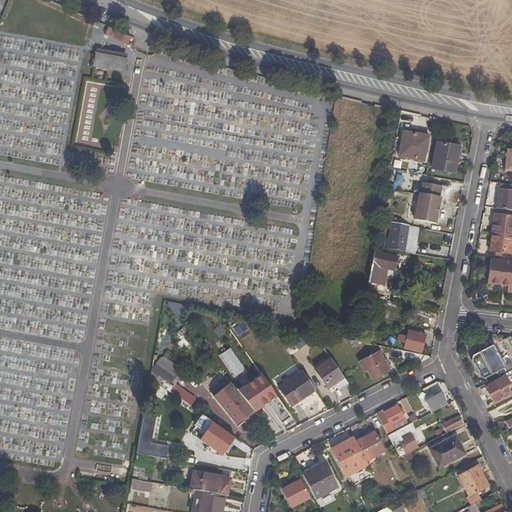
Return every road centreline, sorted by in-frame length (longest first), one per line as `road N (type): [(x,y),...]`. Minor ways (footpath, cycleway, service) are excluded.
road 1 (secondary): [(404,85),(220,43),(103,0)]
road 2 (residential): [(255,511),(263,466),(281,451),(444,364)]
road 3 (residential): [(454,321),(492,105)]
road 4 (residential): [(511,488),(444,364)]
